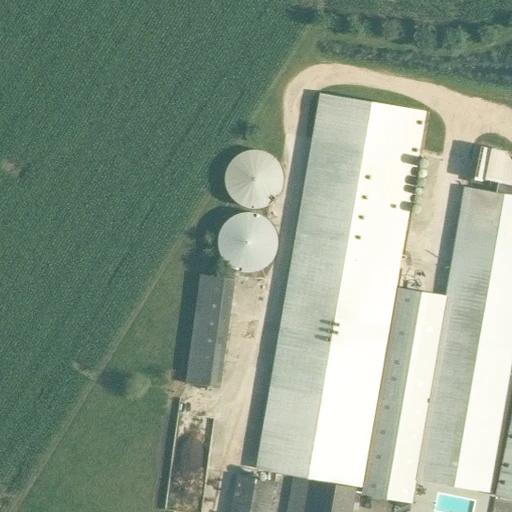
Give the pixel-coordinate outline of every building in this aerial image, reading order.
[(277,202),(279,152),(231,150),(229,200),(277,202)] [(219,217),(223,267),(275,263),(271,213),(219,217)] [(220,385),(234,276),(199,272),(186,381),(220,385)] [(511,358),(279,315),(256,439),(511,486),(511,358)] [(268,511),(273,478),(236,474),(231,511),(268,511)] [(312,511),(318,481),(295,477),(288,511),(312,511)] [(318,481),(312,511),(352,511),(357,488),(318,481)]
